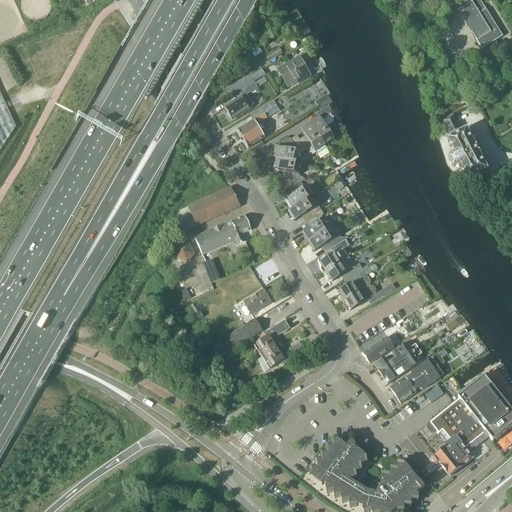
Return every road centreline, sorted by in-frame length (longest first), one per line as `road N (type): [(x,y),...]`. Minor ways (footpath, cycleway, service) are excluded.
road 1 (tertiary): [(338,362),(338,341),(133,0)]
road 2 (motorway): [(179,0),(0,313)]
road 3 (motorway): [(62,297),(81,280),(247,0)]
road 4 (motorway): [(62,297),(224,0)]
road 5 (tertiary): [(229,461),(134,395),(70,367)]
road 6 (trunk): [(50,511),(163,430)]
road 7 (motorway): [(0,408),(62,297)]
road 8 (tertiary): [(163,430),(256,511)]
